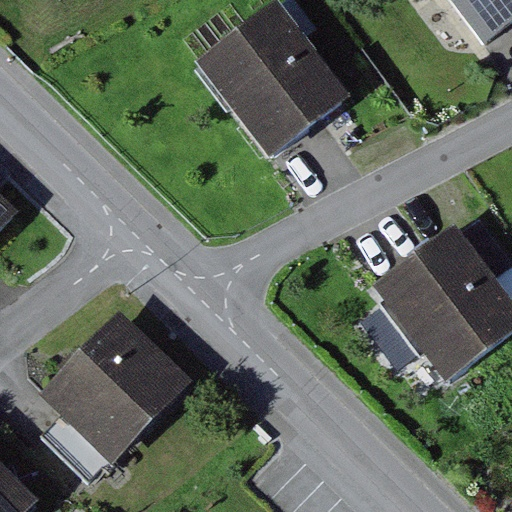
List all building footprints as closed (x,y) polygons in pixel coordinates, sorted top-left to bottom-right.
[(511,0),(443,0),(488,58),(511,40),(511,0)] [(205,75),(278,166),(352,108),(279,17),(205,75)] [(0,227),(13,213),(0,201),(0,227)] [(376,299),(450,394),(511,346),(511,311),(455,238),(376,299)] [(108,464),(111,464),(191,382),(122,314),(41,396),(62,416),(108,464)] [(87,485),(108,464),(62,416),(52,426),(40,438),(87,485)] [(0,511),(42,511),(44,511),(0,467),(0,511)]
